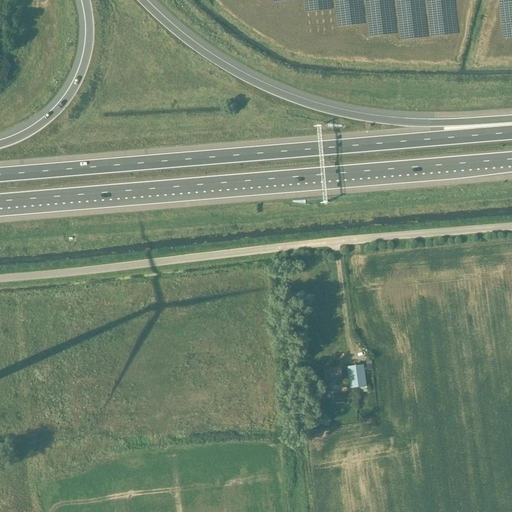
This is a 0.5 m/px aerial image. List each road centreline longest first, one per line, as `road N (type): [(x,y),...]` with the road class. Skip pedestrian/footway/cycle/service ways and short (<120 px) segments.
road 1 (track): [(0,279),(511,226)]
road 2 (motorway): [(511,133),(0,175)]
road 3 (motorway): [(76,198),(511,159)]
road 4 (motorway): [(511,121),(413,122),(294,99),(229,69),(142,0)]
road 5 (motorway): [(85,0),(87,54),(75,85),(43,122),(0,144)]
